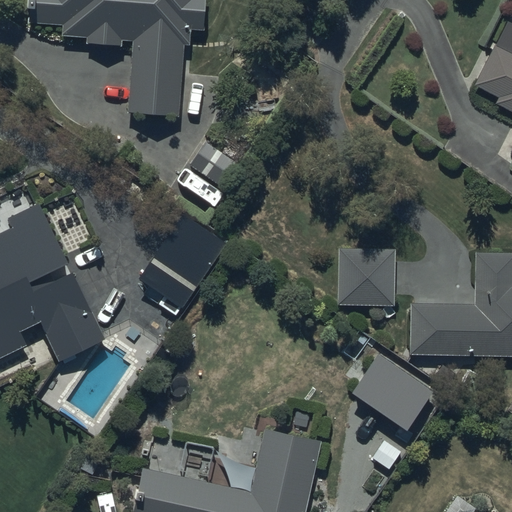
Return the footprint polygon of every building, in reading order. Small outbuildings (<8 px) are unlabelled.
[(176,119),(181,44),(190,44),(191,33),(201,33),(203,0),(27,0),(25,25),(59,27),(58,39),(83,41),(83,44),(121,46),(121,42),(129,42),(124,115),(176,119)] [(511,55),(491,46),(472,86),(497,97),(494,103),(511,111),(511,55)] [(205,142),(187,167),(224,192),(241,167),(205,142)] [(104,342),(37,207),(0,225),(0,227),(2,233),(0,233),(0,354),(23,344),(18,333),(36,325),(56,365),(104,342)] [(177,310),(225,243),(183,213),(135,280),(177,310)] [(337,249),(336,305),(394,306),(395,250),(337,249)] [(410,302),(408,357),(511,359),(511,255),(475,254),(474,304),(410,302)] [(375,352),(347,392),(402,430),(429,390),(375,352)] [(299,511),(312,441),(261,432),(254,467),(237,464),(233,487),(137,470),(128,511),(299,511)] [(383,441),(372,459),(389,471),(401,453),(383,441)]
